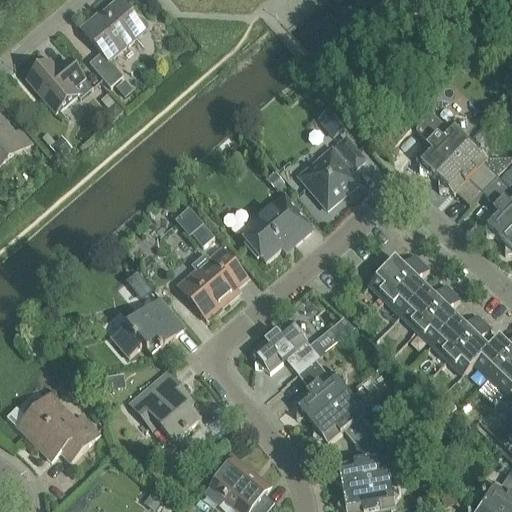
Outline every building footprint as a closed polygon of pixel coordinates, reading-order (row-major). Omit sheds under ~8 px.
[(142,31),(119,4),(95,24),(93,22),(81,33),(101,57),(89,67),(110,92),(123,81),(109,64),(135,42),(132,39),(142,31)] [(80,103),(92,92),(68,64),(57,74),(51,67),(29,86),(56,118),(77,99),(80,103)] [(330,114),(317,125),(332,142),(345,131),(330,114)] [(434,180),(468,145),(464,142),(464,130),(453,130),(449,126),(445,130),(431,117),(415,133),(429,146),(415,161),(419,165),(419,177),(431,177),(434,180)] [(0,173),(31,147),(19,133),(14,138),(0,121),(0,173)] [(300,182),(327,214),(359,186),(343,167),(347,163),(355,173),(365,165),(346,142),(300,182)] [(468,145),(434,180),(438,184),(438,195),(449,195),(453,199),(468,184),(482,197),(497,181),(483,168),(487,164),(483,160),(483,149),(472,149),(468,145)] [(266,183),(276,194),(277,192),(282,198),(288,193),(283,187),(284,186),(275,175),(266,183)] [(497,241),(500,244),(511,232),(511,193),(511,194),(497,181),(482,197),(496,210),(481,226),(485,229),(485,241),(497,241)] [(465,219),(477,202),(468,195),(456,213),(465,219)] [(284,200),(240,238),(265,267),(291,245),(295,250),(313,234),(284,200)] [(190,238),(201,251),(212,242),(201,229),(190,238)] [(511,232),(500,244),(504,248),(504,259),(511,258),(511,232)] [(178,290),(207,325),(239,297),(236,293),(247,284),(222,253),(209,264),(212,266),(199,277),(197,274),(178,290)] [(422,266),(414,259),(403,270),(395,262),(368,290),(384,305),(422,266)] [(422,266),(384,305),(399,320),(426,292),(418,284),(429,273),(422,266)] [(137,290),(148,302),(155,295),(145,283),(137,290)] [(426,292),(399,320),(415,335),(453,296),(446,289),(435,300),(426,292)] [(460,303),(453,296),(415,335),(430,350),(458,322),(450,314),(460,303)] [(159,302),(111,342),(128,362),(143,349),(152,360),(185,332),(159,302)] [(277,335),(288,326),(282,318),(271,328),(277,335)] [(458,322),(430,350),(446,365),(484,326),(477,319),(466,330),(458,322)] [(344,323),(334,331),(342,341),(351,333),(344,323)] [(298,379),(316,365),(303,350),(307,346),(303,342),(304,331),(293,329),(289,325),(288,326),(277,335),(252,356),(255,360),(254,372),(265,373),(269,377),(285,364),(298,379)] [(484,326),(446,365),(462,381),(473,369),(472,369),(488,352),(481,344),(491,333),(484,326)] [(472,369),(473,369),(488,384),(511,358),(511,344),(508,349),(499,340),(488,352),(472,369)] [(511,358),(488,384),(504,399),(511,390),(511,358)] [(310,428),(348,396),(345,393),(346,381),(335,380),(331,376),(327,379),(316,365),(298,379),(310,394),(293,407),(297,411),(296,422),(307,424),(310,428)] [(167,377),(130,408),(146,426),(152,421),(174,446),(199,425),(180,403),(186,399),(167,377)] [(344,435),(354,448),(375,438),(361,421),(365,417),(361,413),(363,402),(351,401),(348,396),(310,428),(314,432),(313,443),(324,444),(327,448),(344,435)] [(50,398),(26,422),(16,412),(6,422),(25,440),(53,468),(62,458),(70,467),(99,438),(81,420),(76,425),(50,398)] [(394,511),(394,507),(400,497),(391,491),(389,481),(395,472),(386,465),(385,460),(380,461),(375,438),(354,448),(357,465),(337,469),(338,474),(332,484),(341,490),(343,500),(337,510),(340,511),(394,511)] [(204,500),(218,511),(224,505),(233,511),(269,511),(273,507),(264,499),(270,491),(231,460),(221,472),(225,475),(204,500)] [(484,506),(481,510),(484,511),(511,511),(511,475),(501,491),(496,488),(493,493),(482,495),(484,506)] [(444,511),(458,506),(453,494),(439,499),(444,511)] [(151,495),(143,507),(149,511),(155,511),(162,503),(151,495)]
